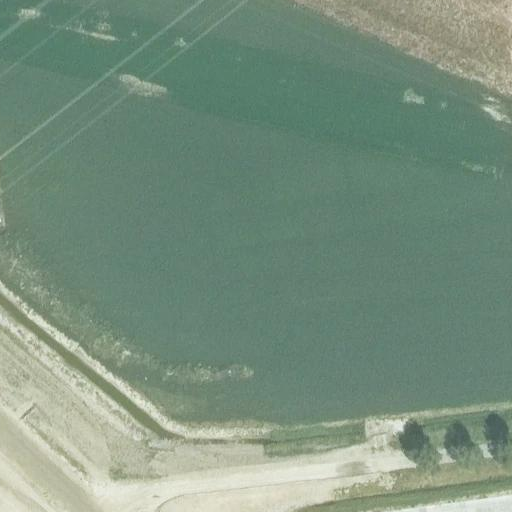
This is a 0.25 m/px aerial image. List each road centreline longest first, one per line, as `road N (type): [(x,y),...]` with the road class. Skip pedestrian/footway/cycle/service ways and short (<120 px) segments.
road 1 (unclassified): [(141,511),(176,494),(511,450)]
road 2 (unclassified): [(102,511),(0,427)]
